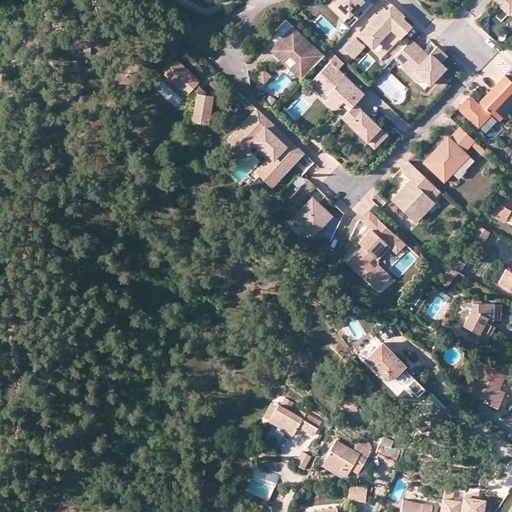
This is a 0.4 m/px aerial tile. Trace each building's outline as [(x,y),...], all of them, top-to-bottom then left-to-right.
[(333,0),(332,2),(348,17),(349,18),(365,1),(364,0),(333,0)] [(511,0),(495,0),(509,14),(511,10),(511,0)] [(348,17),(332,2),(328,6),(344,21),(348,17)] [(403,17),(405,15),(392,4),(387,9),(384,7),(377,15),(371,21),(359,35),(368,43),(374,36),(376,38),(388,26),(391,29),(401,38),(412,26),(403,17)] [(369,19),(371,21),(377,15),(375,13),(369,19)] [(308,72),(325,55),(287,19),(274,32),(283,41),(276,49),(278,52),(276,54),(283,61),(289,54),(296,60),(289,67),(297,75),(303,68),(308,72)] [(391,29),(388,26),(376,38),(374,36),(368,43),(373,48),(391,29)] [(264,43),(276,54),(278,52),(276,49),(283,41),(274,32),(264,43)] [(365,45),(354,36),(343,47),(354,57),(365,45)] [(422,76),(430,83),(446,67),(441,62),(447,55),(437,46),(429,55),(427,57),(422,53),(424,50),(412,39),(396,56),(405,65),(407,62),(422,76)] [(192,87),(198,92),(194,121),(209,123),(212,94),(209,93),(197,82),(199,80),(176,60),(164,73),(187,93),(192,87)] [(352,107),(365,93),(331,60),(318,73),(325,79),(319,85),(330,96),(325,101),(332,107),(337,108),(344,99),(352,107)] [(422,76),(407,62),(405,65),(402,68),(417,81),(422,76)] [(272,75),(263,68),(256,77),(265,84),(272,75)] [(303,68),(297,75),(302,79),(308,72),(303,68)] [(312,79),(319,85),(325,79),(318,73),(312,79)] [(470,95),(459,107),(479,126),(491,114),(490,113),(492,111),(493,112),(502,102),(506,105),(511,98),(511,80),(505,75),(480,101),(481,102),(479,104),(470,95)] [(511,98),(506,105),(502,102),(493,112),(500,119),(511,106),(511,98)] [(354,104),(341,118),(373,149),(386,135),(354,104)] [(275,178),(263,168),(273,157),(266,150),(271,144),(266,139),(260,145),(253,138),(243,149),(232,138),(254,115),(269,130),(274,125),(257,108),(225,141),(241,157),(253,144),(268,158),(256,171),(272,186),(277,180),(275,178)] [(294,162),(303,152),(274,125),(269,130),(254,115),(232,138),(243,149),(253,138),(260,145),(266,139),(271,144),(266,150),(273,157),(263,168),(275,178),(292,160),(294,162)] [(461,126),(450,137),(452,140),(463,128),(461,126)] [(424,161),(446,182),(471,157),(466,153),(474,145),(477,142),(463,128),(452,140),(450,137),(448,135),(424,161)] [(477,142),(474,145),(480,151),(484,148),(480,145),(477,142)] [(484,148),(480,151),(485,156),(489,152),(484,148)] [(477,163),(471,157),(446,182),(449,185),(453,188),(477,163)] [(435,185),(409,159),(400,168),(410,178),(415,182),(412,186),(410,183),(402,192),(399,189),(391,197),(413,219),(433,198),(427,193),(435,185)] [(310,175),(318,169),(313,163),(305,169),(310,175)] [(316,186),(308,178),(290,198),(301,208),(295,215),(313,233),(327,218),(328,213),(323,207),(331,200),(325,195),(318,202),(309,193),(316,186)] [(415,182),(410,178),(399,189),(402,192),(410,183),(412,186),(415,182)] [(433,198),(413,219),(416,221),(435,201),(433,198)] [(498,219),(505,207),(495,201),(488,213),(498,219)] [(511,210),(505,207),(498,219),(504,223),(511,210)] [(398,236),(369,209),(361,216),(362,220),(368,225),(371,227),(365,234),(359,241),(363,245),(348,260),(378,288),(387,278),(374,266),(368,261),(373,255),(386,242),(390,245),(398,236)] [(368,225),(362,232),(365,234),(371,227),(368,225)] [(478,225),(472,236),(483,243),(490,232),(478,225)] [(398,236),(390,245),(397,251),(405,243),(398,236)] [(386,242),(373,255),(377,258),(390,245),(386,242)] [(456,257),(451,265),(460,270),(465,262),(456,257)] [(374,266),(387,278),(390,274),(378,263),(374,266)] [(511,265),(509,271),(503,268),(496,282),(511,290),(511,265)] [(459,279),(462,273),(450,266),(439,283),(446,287),(453,276),(456,277),(459,279)] [(453,276),(446,287),(449,289),(456,277),(453,276)] [(494,318),(493,302),(471,301),(471,308),(463,323),(478,332),(476,337),(485,342),(494,326),(490,323),(494,318)] [(478,332),(463,323),(460,328),(476,337),(478,332)] [(383,373),(391,373),(402,362),(380,340),(365,355),(370,361),(383,373)] [(499,389),(509,367),(500,362),(497,368),(477,360),(472,371),(480,374),(478,378),(475,378),(469,393),(484,399),(483,402),(497,408),(504,392),(499,389)] [(383,373),(370,361),(366,366),(366,370),(374,378),(378,378),(383,373)] [(429,394),(406,416),(421,431),(443,408),(429,394)] [(293,403),(285,398),(281,404),(278,405),(269,419),(293,434),(298,426),(313,435),(321,422),(299,410),(296,415),(289,411),(293,403)] [(261,416),(266,419),(275,404),(270,401),(261,416)] [(492,431),(505,435),(507,428),(494,424),(492,431)] [(383,436),(376,452),(395,461),(402,445),(383,436)] [(346,474),(345,478),(352,481),(371,451),(359,443),(355,450),(336,439),(330,449),(330,450),(324,462),(346,474)] [(312,457),(303,451),(295,464),(305,469),(312,457)] [(344,479),(345,478),(346,474),(324,462),(321,466),(344,479)] [(367,486),(349,484),(348,499),(366,501),(367,486)] [(466,511),(484,511),(488,497),(466,493),(462,511),(466,511)] [(403,500),(422,503),(423,497),(404,494),(403,500)] [(459,511),(462,498),(444,494),(439,511),(459,511)] [(431,511),(432,505),(422,503),(403,500),(401,511),(431,511)]
